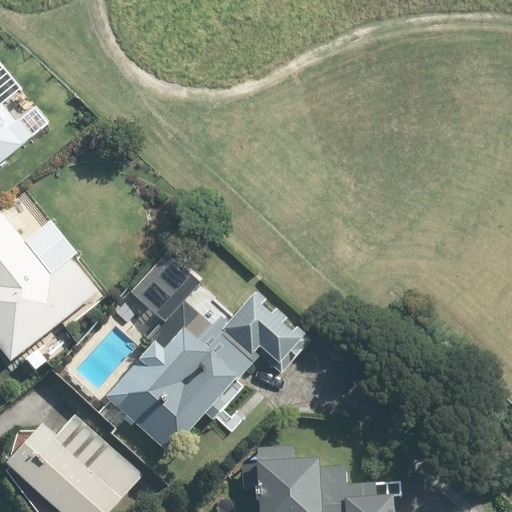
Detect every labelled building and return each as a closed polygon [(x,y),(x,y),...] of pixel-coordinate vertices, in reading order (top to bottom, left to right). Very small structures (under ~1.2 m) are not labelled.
[(0,55),(0,169),(41,134),(13,101),(28,88),(0,55)] [(0,344),(16,364),(28,355),(42,372),(68,351),(54,334),(103,293),(75,259),(84,251),(58,219),(31,241),(0,203),(0,344)] [(172,455),(213,415),(232,434),(248,418),(229,399),(274,354),(287,367),(315,339),(301,326),(264,289),(237,316),(178,258),(128,308),(160,341),(109,392),(172,455)] [(64,436),(49,422),(14,460),(70,511),(115,511),(147,478),(81,418),(64,436)] [(262,447),(263,463),(247,464),(248,490),(264,489),(266,511),(404,511),(404,497),(385,498),(384,484),(353,486),(352,464),(330,466),(330,456),(301,458),(300,444),(262,447)]
